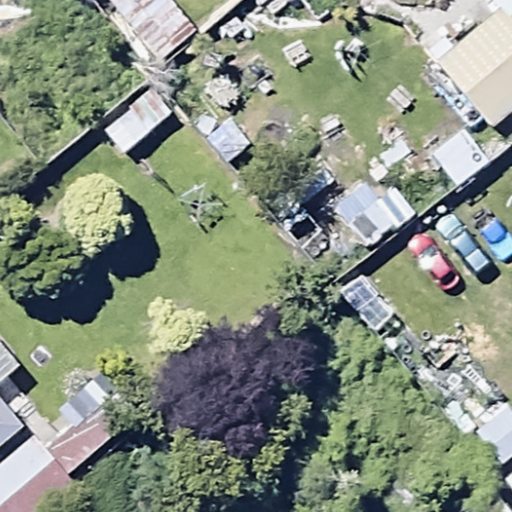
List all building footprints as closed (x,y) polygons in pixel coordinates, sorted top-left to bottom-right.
[(180,57),(133,0),(111,0),(84,22),(139,90),(180,57)] [(511,64),(486,33),(420,86),(476,155),(511,125),(511,64)] [(84,153),(107,180),(157,138),(134,111),(84,153)] [(17,454),(55,497),(114,447),(76,403),(17,454)] [(15,459),(0,471),(0,511),(56,511),(59,510),(15,459)]
